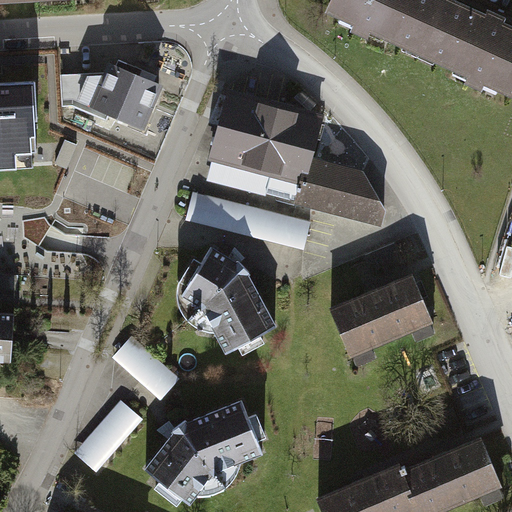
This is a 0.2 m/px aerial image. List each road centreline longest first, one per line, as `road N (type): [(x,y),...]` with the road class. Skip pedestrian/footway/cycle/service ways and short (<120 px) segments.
road 1 (residential): [(33,511),(63,466),(226,22)]
road 2 (residential): [(511,416),(426,210),(386,148),(339,93),(286,50),(226,22)]
road 3 (residential): [(0,32),(226,22)]
